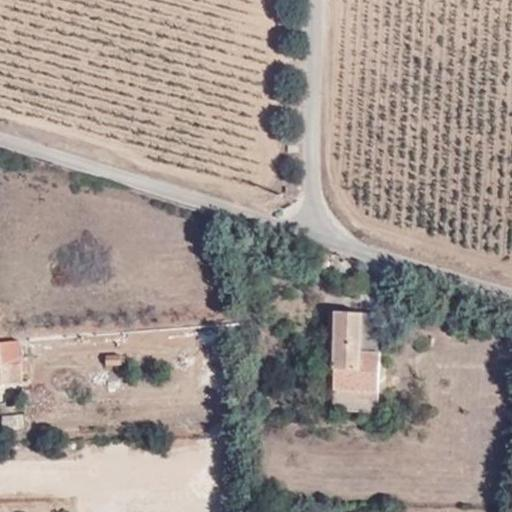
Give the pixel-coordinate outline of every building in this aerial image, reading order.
[(330,270),(333,254),(313,249),(311,267),(312,268),(330,270)] [(331,389),(379,391),(383,354),(362,354),(364,311),(338,309),(331,389)] [(362,354),(383,354),(387,312),(364,311),(362,354)] [(4,350),(4,373),(24,372),(24,350),(4,350)] [(127,366),(127,357),(110,358),(110,366),(127,366)] [(330,407),(377,408),(379,391),(331,389),(330,407)]
